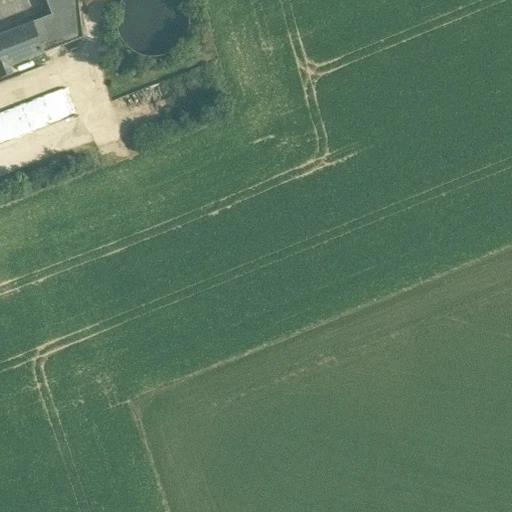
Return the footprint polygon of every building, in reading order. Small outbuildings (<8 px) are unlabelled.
[(0,0),(0,19),(28,8),(24,0),(0,0)] [(46,0),(52,16),(79,6),(78,0),(46,0)] [(186,35),(188,21),(185,7),(180,0),(122,0),(118,8),(115,22),(118,36),(126,47),(138,55),(152,58),(166,55),(178,47),(186,35)] [(52,16),(33,24),(44,54),(83,39),(79,6),(52,16)] [(33,24),(0,36),(0,76),(1,79),(13,75),(10,67),(44,54),(33,24)] [(208,65),(111,102),(124,137),(221,100),(208,65)] [(44,66),(0,82),(0,113),(54,93),(44,66)] [(0,113),(0,145),(77,116),(67,88),(54,93),(0,113)]
